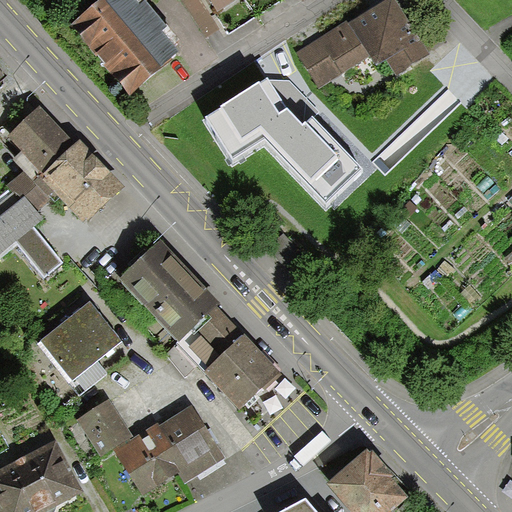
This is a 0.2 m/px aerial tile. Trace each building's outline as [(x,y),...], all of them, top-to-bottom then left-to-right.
[(100,0),(70,25),(126,92),(176,51),(171,45),(178,39),(146,0),(100,0)] [(200,0),(181,0),(206,37),(219,29),(200,0)] [(210,0),(218,12),(237,0),(210,0)] [(429,53),(394,0),(388,0),(351,24),(348,19),(296,53),(319,88),(369,57),(374,65),(386,57),(396,73),(429,53)] [(208,123),(235,164),(264,144),(327,209),(363,175),(313,124),(319,117),(288,86),(267,85),(208,123)] [(14,139),(49,175),(75,149),(40,113),(14,139)] [(78,145),(75,149),(49,175),(45,179),(88,221),(121,188),(78,145)] [(0,253),(39,222),(11,189),(0,197),(0,253)] [(278,229),(263,246),(280,261),(294,245),(278,229)] [(161,248),(123,283),(177,340),(215,305),(161,248)] [(44,345),(73,379),(117,342),(89,308),(44,345)] [(208,375),(237,407),(274,374),(221,317),(197,339),(206,348),(198,355),(213,371),(208,375)] [(107,406),(79,424),(98,453),(126,435),(107,406)] [(143,491),(212,452),(191,414),(122,454),(143,491)] [(52,447),(0,474),(0,504),(4,511),(39,511),(76,493),(52,447)] [(369,458),(334,489),(354,511),(387,511),(405,496),(369,458)] [(312,511),(305,502),(288,511),(312,511)]
